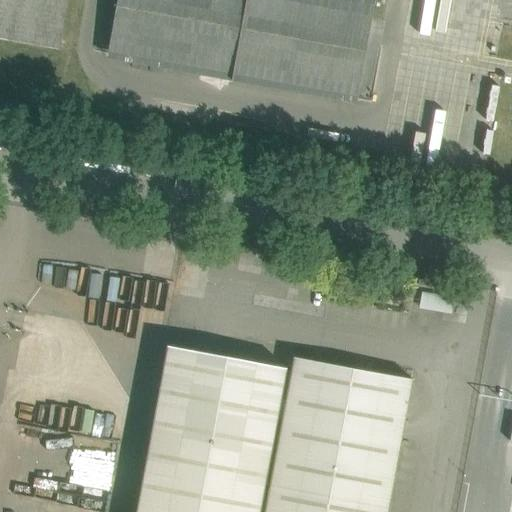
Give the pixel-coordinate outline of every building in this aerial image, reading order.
[(0,0),(0,37),(58,47),(65,0),(0,0)] [(358,98),(373,0),(115,0),(107,61),(358,98)] [(292,256),(290,266),(300,268),(301,258),(292,256)] [(259,511),(277,417),(283,418),(286,399),(280,398),(286,367),(168,345),(136,511),(259,511)] [(286,399),(283,418),(265,511),(387,511),(412,379),(294,357),(286,399)]
